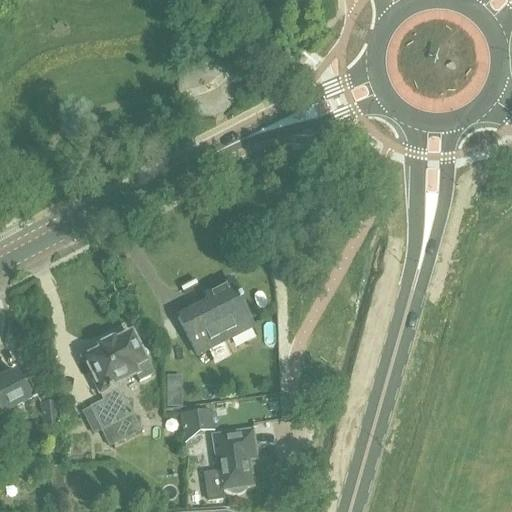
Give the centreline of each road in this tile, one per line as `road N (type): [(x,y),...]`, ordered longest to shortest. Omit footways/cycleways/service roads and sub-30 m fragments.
road 1 (tertiary): [(0,269),(281,126)]
road 2 (secondary): [(349,511),(424,242)]
road 3 (residential): [(273,511),(287,421),(285,359)]
road 4 (secondary): [(424,242),(445,195),(450,123)]
road 5 (secondary): [(416,122),(424,242)]
